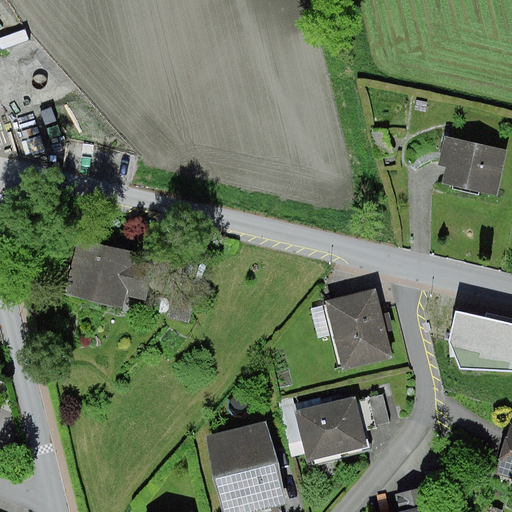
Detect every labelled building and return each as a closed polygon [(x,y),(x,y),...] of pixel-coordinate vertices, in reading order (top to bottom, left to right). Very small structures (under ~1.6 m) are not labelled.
[(428,103),(416,101),(414,111),(427,113),(428,103)] [(394,153),(388,128),(372,132),(378,157),(394,153)] [(497,196),(508,151),(445,137),(438,167),(446,169),(443,184),(497,196)] [(138,252),(80,238),(67,295),(125,309),(128,297),(146,301),(155,264),(136,260),(138,252)] [(376,290),(326,302),(327,305),(311,309),(318,339),(330,336),(335,357),(339,356),(343,371),(394,358),(387,332),(393,331),(389,313),(383,314),(376,290)] [(189,324),(195,301),(174,296),(169,319),(189,324)] [(511,327),(495,323),(496,320),(467,313),(464,313),(461,313),(458,315),(456,318),(455,321),(452,330),(457,331),(453,347),(453,351),(455,354),(457,356),(460,358),(461,358),(459,366),(489,374),(492,364),(495,365),(498,364),(501,363),(504,360),(505,357),(511,358),(511,327)] [(390,423),(383,395),(369,398),(376,427),(390,423)] [(369,448),(357,397),(343,400),(342,396),(321,401),(321,399),(295,405),(294,398),(279,401),(292,457),(306,454),(308,463),(369,448)] [(268,422),(206,437),(224,511),(282,511),(281,506),(288,505),(268,422)] [(511,423),(511,424),(496,474),(511,479),(511,423)] [(433,511),(427,487),(396,494),(400,511),(433,511)]
